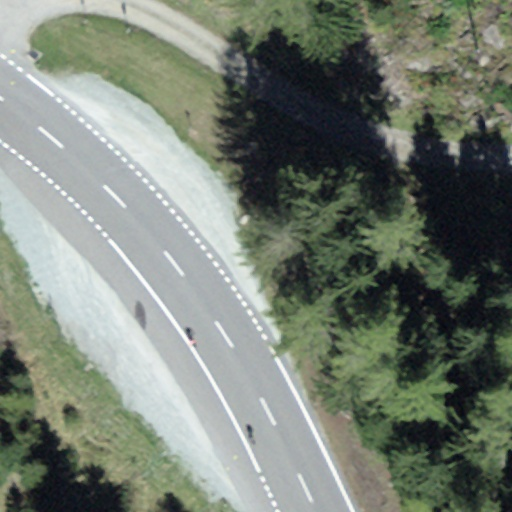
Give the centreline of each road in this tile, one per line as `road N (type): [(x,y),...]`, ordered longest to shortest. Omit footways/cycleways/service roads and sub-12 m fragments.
road 1 (primary): [(317,511),(232,339),(195,283),(136,211),(0,94)]
road 2 (track): [(64,0),(199,37),(409,150),(511,155)]
